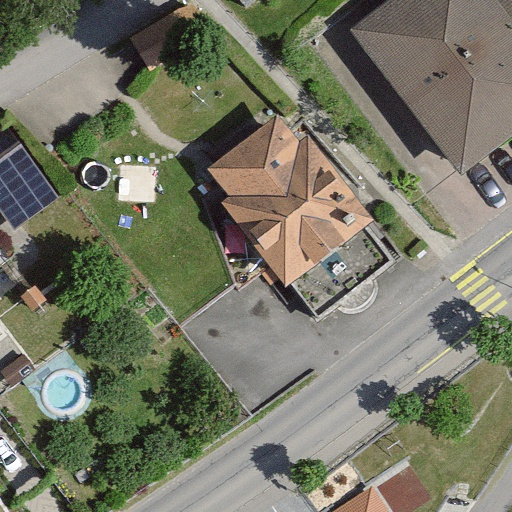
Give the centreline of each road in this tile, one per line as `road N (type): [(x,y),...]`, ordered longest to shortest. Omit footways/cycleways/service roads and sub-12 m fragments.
road 1 (tertiary): [(511,268),(169,511)]
road 2 (residential): [(0,77),(124,0)]
